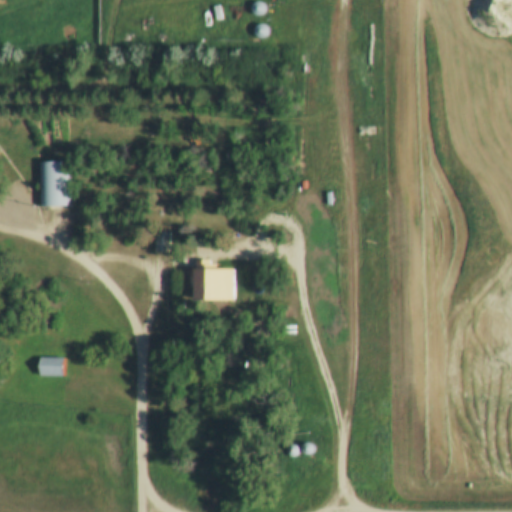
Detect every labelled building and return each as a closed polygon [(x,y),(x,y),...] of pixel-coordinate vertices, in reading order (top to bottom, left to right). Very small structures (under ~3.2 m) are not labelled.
[(264,10),(260,0),(249,5),(254,15),(264,10)] [(38,162),(39,207),(67,206),(67,161),(38,162)] [(167,233),(155,233),(155,250),(167,250),(167,233)] [(193,260),(193,300),(214,300),(214,268),(210,268),(210,260),(193,260)] [(36,375),(63,375),(63,357),(36,357),(36,375)]
